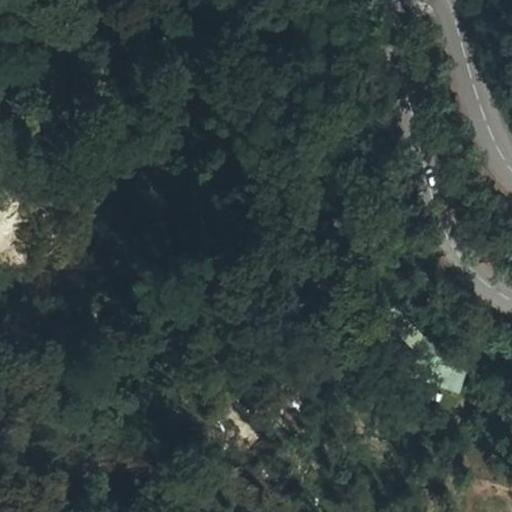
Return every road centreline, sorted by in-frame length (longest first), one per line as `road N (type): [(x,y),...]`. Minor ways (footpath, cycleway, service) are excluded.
road 1 (tertiary): [(393,0),(401,81),(453,246),(480,281),(511,304)]
road 2 (tertiary): [(511,178),(444,0)]
